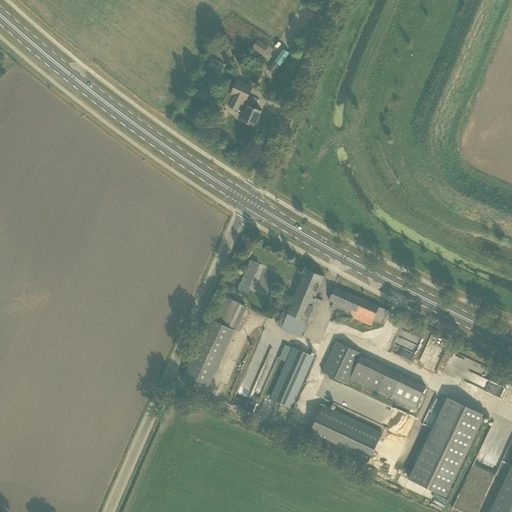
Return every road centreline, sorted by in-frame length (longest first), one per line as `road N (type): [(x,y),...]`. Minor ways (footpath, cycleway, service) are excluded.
road 1 (unclassified): [(115,511),(246,200)]
road 2 (secondary): [(246,200),(74,79),(0,13)]
road 3 (secondary): [(511,343),(246,200)]
road 4 (unclassified): [(246,200),(336,0)]
